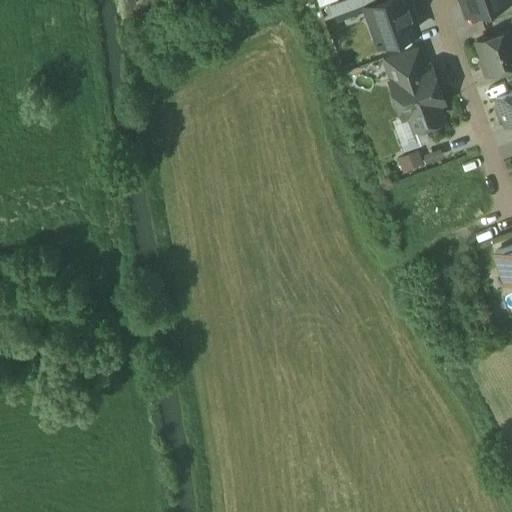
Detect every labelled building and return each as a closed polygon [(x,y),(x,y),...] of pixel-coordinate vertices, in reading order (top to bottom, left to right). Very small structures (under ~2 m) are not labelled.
[(350,0),(353,8),(367,3),(367,2),(373,0),(350,0)] [(373,0),(367,2),(367,3),(380,39),(417,26),(407,0),(373,0)] [(463,0),(468,12),(487,5),(501,0),(463,0)] [(511,0),(501,0),(487,5),(491,17),(511,9),(511,0)] [(511,25),(477,38),(488,70),(504,65),(511,61),(511,25)] [(418,42),(385,54),(393,76),(426,64),(418,42)] [(393,76),(391,77),(404,113),(410,111),(416,125),(443,115),(438,101),(445,98),(432,62),(426,64),(393,76)] [(511,87),(497,93),(507,122),(511,119),(511,87)] [(401,165),(421,159),(417,144),(396,151),(401,165)] [(511,243),(496,249),(506,278),(511,276),(511,243)]
